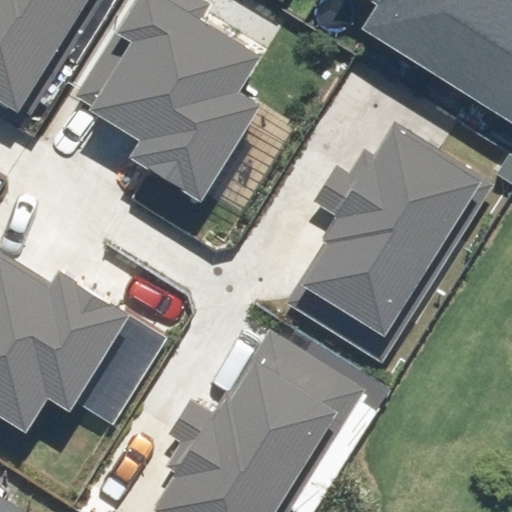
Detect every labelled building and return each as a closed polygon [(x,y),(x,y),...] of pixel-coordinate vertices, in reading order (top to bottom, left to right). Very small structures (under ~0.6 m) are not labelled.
[(0,0),(0,86),(32,107),(100,0),(0,0)] [(133,0),(70,104),(202,184),(282,54),(192,0),(133,0)] [(511,0),(366,0),(361,7),(511,106),(511,0)] [(292,301),(383,351),(478,178),(387,129),(292,301)] [(0,252),(0,421),(36,444),(113,325),(0,252)] [(260,340),(148,504),(160,511),(260,511),(341,394),(260,340)] [(35,511),(0,487),(0,511),(35,511)]
